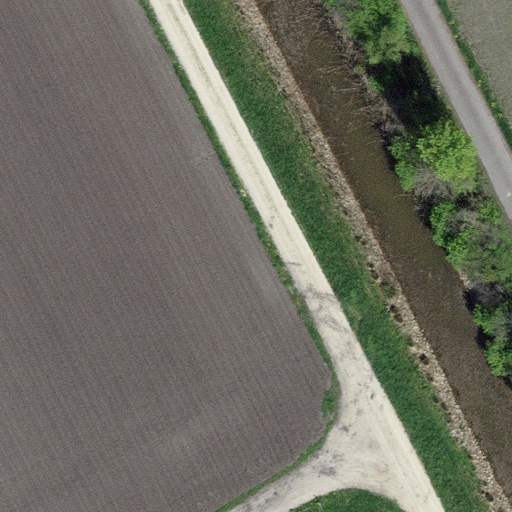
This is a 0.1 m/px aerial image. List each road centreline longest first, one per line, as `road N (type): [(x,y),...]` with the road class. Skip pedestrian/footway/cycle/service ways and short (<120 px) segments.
road 1 (track): [(424,511),(165,0)]
road 2 (track): [(511,205),(408,0)]
road 3 (track): [(389,443),(264,511)]
